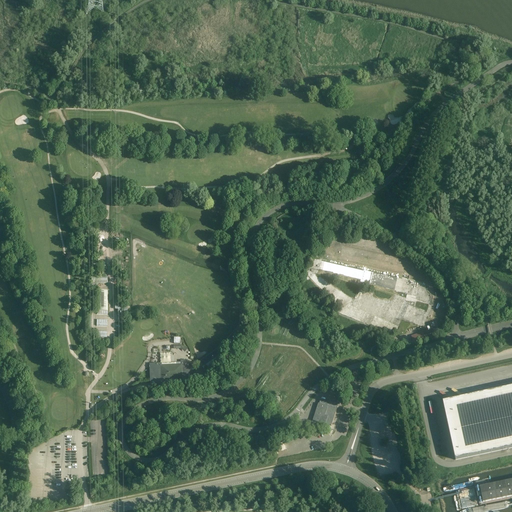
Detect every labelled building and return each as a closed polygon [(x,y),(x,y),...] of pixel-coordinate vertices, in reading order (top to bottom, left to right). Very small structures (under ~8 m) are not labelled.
[(108,314),(108,291),(97,291),(97,314),(108,314)] [(414,344),(437,337),(435,329),(411,336),(414,344)] [(222,354),(205,366),(209,372),(226,360),(222,354)] [(207,375),(207,371),(194,371),(193,360),(180,361),(180,363),(161,363),(161,364),(150,364),(151,386),(173,385),(173,387),(181,387),(181,382),(207,381),(207,375)] [(511,387),(443,403),(455,460),(511,448),(511,387)] [(338,406),(320,400),(319,404),(318,404),(313,421),(324,425),(324,424),(331,426),(338,406)] [(511,479),(456,492),(460,511),(511,498),(511,479)]
